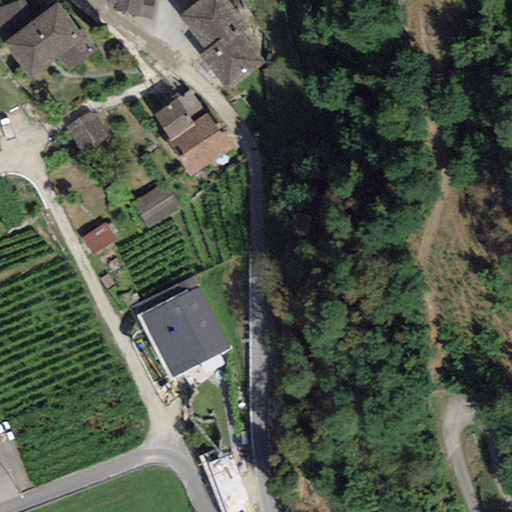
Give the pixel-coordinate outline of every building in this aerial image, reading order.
[(141,0),(96,0),(97,1),(114,5),(113,14),(137,19),(141,0)] [(248,29),(224,0),(199,0),(175,20),(205,58),(202,61),(227,92),(264,63),(242,34),(248,29)] [(78,35),(57,7),(2,48),(29,83),(61,59),(72,74),(98,54),(82,33),(78,35)] [(193,130),(174,105),(153,120),(171,143),(165,148),(191,181),(231,150),(207,119),(193,130)] [(112,141),(92,112),(65,131),(85,160),(112,141)] [(180,205),(162,181),(130,205),(148,229),(180,205)] [(114,242),(104,225),(82,239),(92,255),(114,242)] [(229,351),(198,291),(144,318),(174,379),(229,351)]
